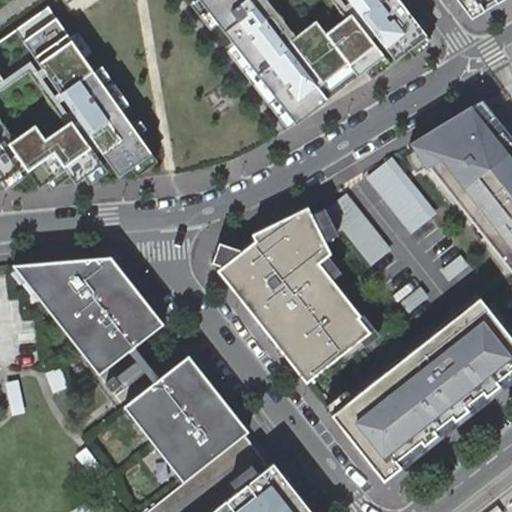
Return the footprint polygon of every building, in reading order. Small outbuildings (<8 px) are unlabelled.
[(199,0),(294,122),(365,67),(371,76),(426,33),(399,0),(199,0)] [(457,0),(472,18),(502,0),(457,0)] [(0,182),(5,178),(11,187),(28,175),(38,189),(50,180),(54,185),(67,175),(74,184),(106,162),(118,178),(151,155),(47,7),(0,40),(0,182)] [(429,166),(511,275),(511,139),(481,98),(407,144),(411,149),(421,165),(423,169),(429,166)] [(411,149),(401,155),(412,171),(421,165),(411,149)] [(367,175),(411,233),(428,219),(385,162),(367,175)] [(367,265),(384,251),(341,195),(324,208),(367,265)] [(250,233),(254,239),(240,249),(220,264),(215,268),(302,382),(359,339),(367,333),(356,318),(358,316),(325,273),(312,256),(321,249),(324,247),(320,237),(307,213),(304,206),(250,233)] [(320,237),(338,228),(320,207),(307,213),(320,237)] [(216,241),(210,261),(220,264),(240,249),(216,241)] [(312,256),(325,273),(334,266),(321,249),(312,256)] [(461,263),(452,252),(436,265),(444,276),(461,263)] [(227,404),(110,253),(14,261),(181,481),(246,429),(227,404)] [(410,285),(393,297),(401,308),(418,295),(410,285)] [(511,337),(481,297),(327,415),(378,481),(511,374),(511,337)] [(358,316),(356,318),(367,333),(359,339),(364,345),(376,335),(360,314),(358,316)] [(67,384),(59,365),(46,370),(53,389),(67,384)] [(16,376),(6,378),(12,411),(22,409),(19,392),(16,376)] [(310,511),(246,429),(181,481),(140,511),(310,511)] [(82,446),(75,452),(95,478),(103,472),(82,446)] [(86,499),(68,511),(84,511),(92,507),(86,499)]
